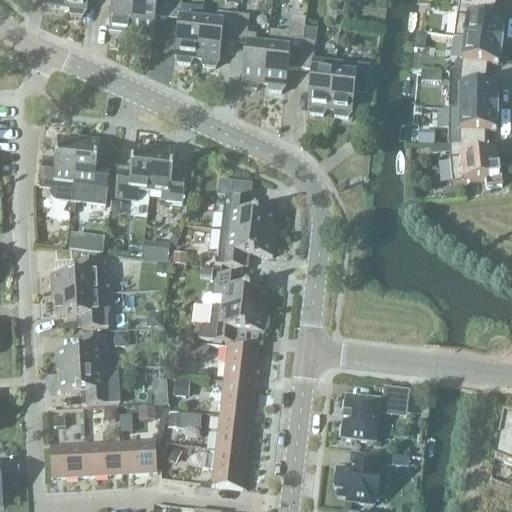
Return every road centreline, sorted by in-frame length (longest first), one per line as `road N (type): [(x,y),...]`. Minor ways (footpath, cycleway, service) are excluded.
road 1 (tertiary): [(307,353),(319,223),(304,179),(274,156),(45,51)]
road 2 (residential): [(42,511),(24,95),(45,51)]
road 3 (residential): [(511,372),(307,353)]
road 4 (residential): [(88,511),(122,498),(288,506)]
road 5 (tertiary): [(288,506),(307,353)]
